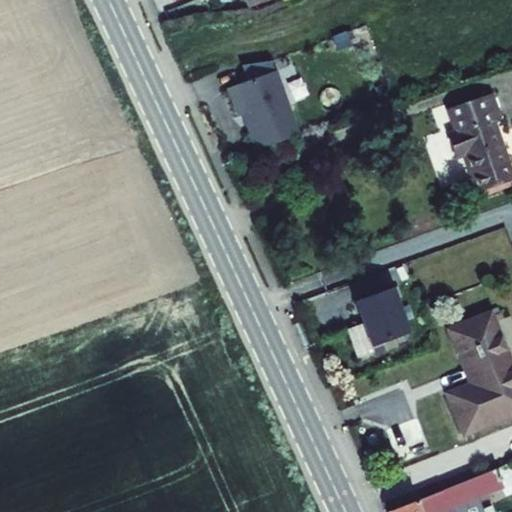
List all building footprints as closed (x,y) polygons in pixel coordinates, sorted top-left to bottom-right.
[(269,67),(222,84),(232,113),(237,111),(250,147),(292,131),(269,67)] [(490,86),(444,103),(452,126),(443,129),(451,151),(462,147),(476,186),(511,173),(511,172),(491,113),(499,110),(490,86)] [(403,331),(386,285),(351,298),(366,344),(403,331)] [(456,391),(470,428),(511,413),(511,345),(499,311),(459,325),(480,383),(456,391)] [(511,461),(391,507),(393,511),(488,511),(487,507),(511,497),(511,461)]
